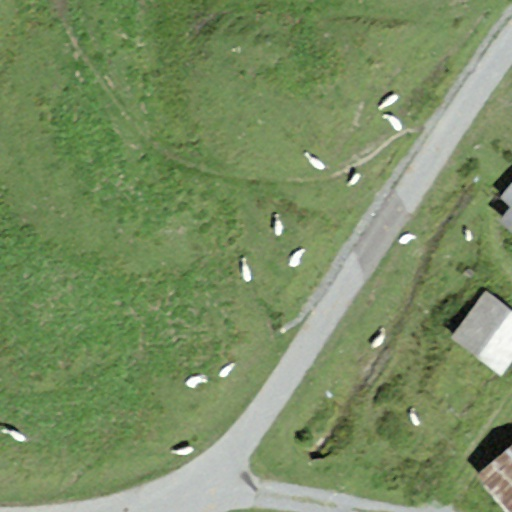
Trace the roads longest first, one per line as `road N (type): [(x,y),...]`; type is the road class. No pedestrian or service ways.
road 1 (track): [(212,495),(439,156)]
road 2 (track): [(439,156),(482,72),(511,43)]
